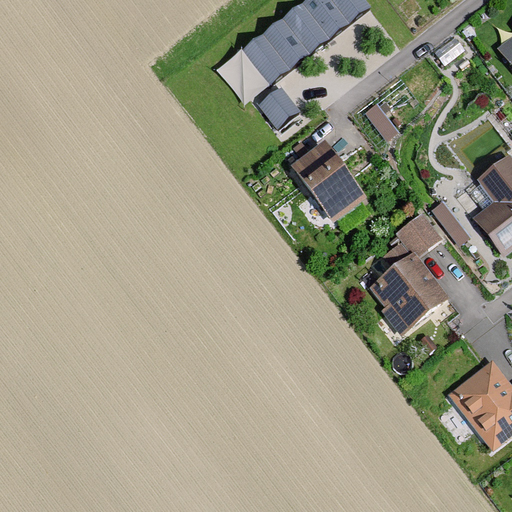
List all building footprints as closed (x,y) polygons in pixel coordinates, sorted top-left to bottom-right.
[(371,9),(363,0),(311,0),(240,55),(267,89),(371,9)] [(511,32),(511,37),(497,50),(511,69),(511,25),(509,28),(511,32)] [(301,113),(283,90),(259,109),(276,131),(301,113)] [(384,101),(370,108),(385,139),(399,133),(384,101)] [(318,147),(285,172),(329,227),(361,202),(318,147)] [(466,221),(499,263),(511,253),(511,164),(505,156),(473,181),(490,202),(466,221)] [(446,197),(433,206),(459,244),(472,235),(446,197)] [(410,256),(366,291),(401,335),(445,300),(410,256)] [(487,362),(444,396),(488,453),(511,434),(511,389),(510,391),(487,362)]
